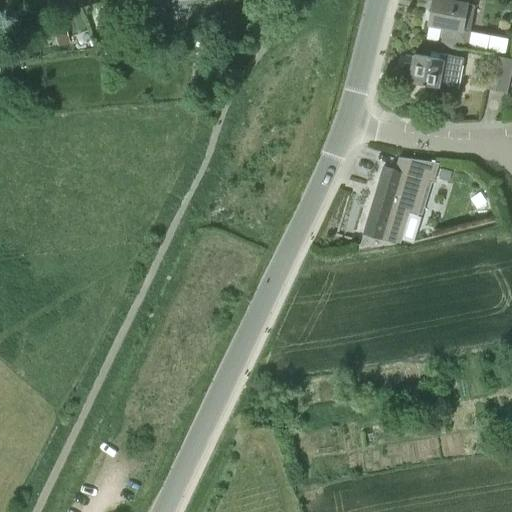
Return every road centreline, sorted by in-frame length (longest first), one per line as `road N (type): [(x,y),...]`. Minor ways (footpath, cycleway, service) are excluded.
road 1 (residential): [(346,122),(161,511)]
road 2 (residential): [(511,143),(346,122)]
road 3 (residential): [(378,0),(346,122)]
